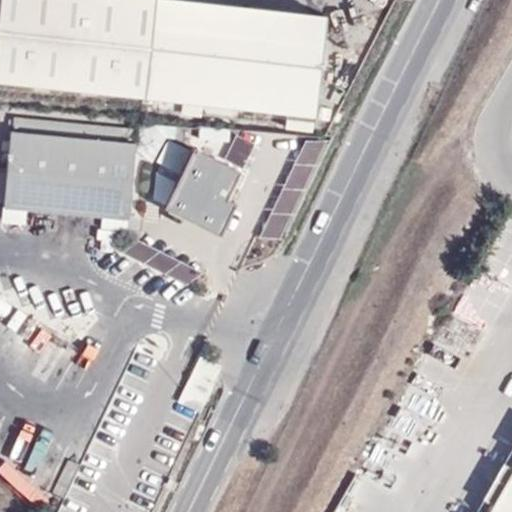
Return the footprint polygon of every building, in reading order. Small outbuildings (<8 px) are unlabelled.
[(0,21),(0,71),(317,105),(326,3),(297,0),(0,0),(0,19),(0,21)] [(11,117),(3,205),(127,217),(136,129),(11,117)] [(227,197),(239,171),(194,149),(192,153),(185,149),(168,167),(168,168),(164,176),(163,176),(160,201),(214,226),(221,210),(229,213),(235,201),(227,197)] [(181,403),(205,410),(218,362),(194,355),(181,403)] [(511,511),(511,474),(490,511),(511,511)]
